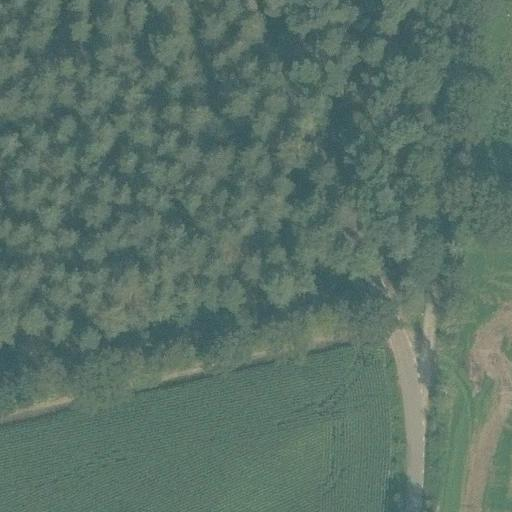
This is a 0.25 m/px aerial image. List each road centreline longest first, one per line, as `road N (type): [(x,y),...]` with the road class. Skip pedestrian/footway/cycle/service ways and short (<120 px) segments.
road 1 (unclassified): [(411,511),(421,400),(244,0)]
road 2 (track): [(438,222),(458,0)]
road 3 (track): [(421,400),(438,222)]
